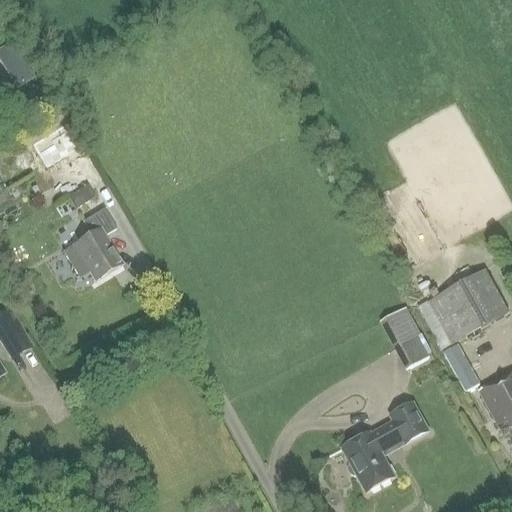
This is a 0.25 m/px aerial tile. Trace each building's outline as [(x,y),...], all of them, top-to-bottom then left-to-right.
[(33,81),(10,45),(0,51),(0,64),(17,91),(33,81)] [(96,199),(88,187),(68,199),(76,212),(96,199)] [(73,249),(65,254),(81,280),(89,275),(95,284),(123,268),(105,239),(117,232),(104,211),(83,224),(91,238),(73,249)] [(16,262),(12,254),(4,259),(9,266),(16,262)] [(486,274),(429,305),(453,348),(509,316),(486,274)] [(0,344),(3,349),(26,336),(11,310),(0,316),(0,344)] [(430,360),(419,339),(395,352),(407,373),(430,360)] [(511,438),(511,374),(479,393),(505,439),(511,436),(511,438)] [(395,480),(382,456),(404,443),(406,447),(429,434),(414,406),(391,419),(394,425),(371,437),(371,436),(343,451),(351,466),(349,469),(349,473),(351,476),(354,478),(358,478),(367,495),(395,480)]
